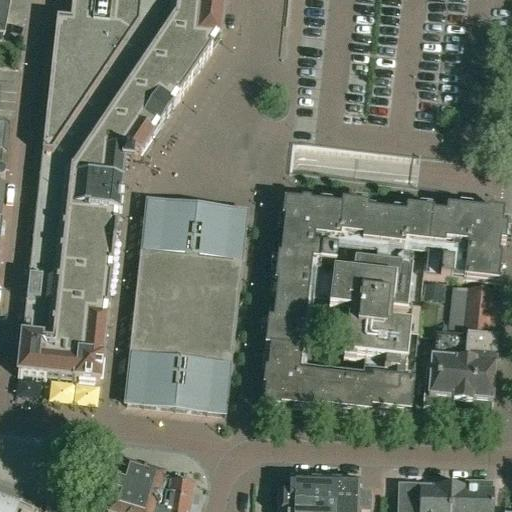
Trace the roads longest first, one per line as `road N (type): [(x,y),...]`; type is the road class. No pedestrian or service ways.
road 1 (residential): [(0,395),(43,0)]
road 2 (residential): [(511,463),(242,453)]
road 3 (residential): [(242,453),(0,424)]
